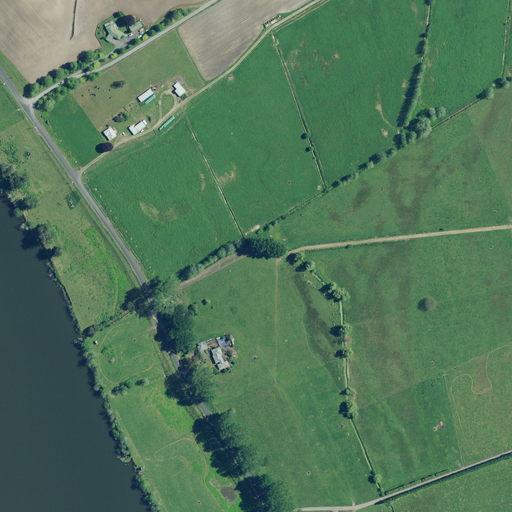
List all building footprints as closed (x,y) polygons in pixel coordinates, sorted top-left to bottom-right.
[(264,24),(266,28),(277,21),(275,17),(264,24)] [(142,26),(139,20),(134,23),(135,24),(129,27),(132,32),(142,26)] [(115,30),(112,22),(105,25),(110,35),(105,40),(111,43),(113,38),(119,41),(123,34),(115,30)] [(175,89),(173,91),(179,97),(184,91),(177,84),(173,88),(175,89)] [(154,94),(150,87),(137,97),(141,103),(154,94)] [(143,120),(130,129),(135,135),(147,126),(143,120)] [(111,126),(103,131),(109,141),(117,136),(111,126)] [(207,349),(204,341),(198,344),(199,346),(197,347),(199,352),(207,349)] [(220,348),(211,351),(218,371),(229,367),(227,361),(224,362),(220,348)]
